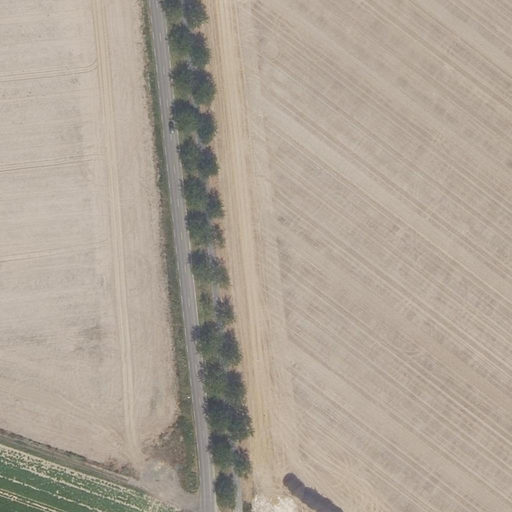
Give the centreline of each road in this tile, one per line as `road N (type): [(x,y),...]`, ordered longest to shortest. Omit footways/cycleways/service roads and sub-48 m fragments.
road 1 (tertiary): [(208,511),(156,0)]
road 2 (track): [(201,511),(0,439)]
